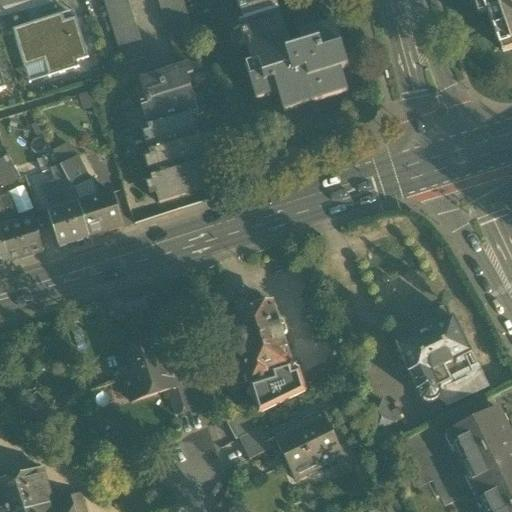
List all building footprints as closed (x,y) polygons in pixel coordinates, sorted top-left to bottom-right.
[(129,4),(127,0),(110,0),(104,2),(107,11),(129,4)] [(185,8),(182,0),(174,0),(159,5),(162,15),(185,8)] [(278,12),(274,0),(234,0),(242,23),(278,12)] [(500,48),(511,43),(511,0),(480,0),(485,13),(487,12),(500,48)] [(132,13),(129,4),(107,11),(110,20),(132,13)] [(187,13),(185,8),(162,15),(165,26),(188,19),(187,13)] [(286,36),(278,12),(242,23),(238,24),(245,49),(286,36)] [(135,23),(132,13),(110,20),(112,29),(135,23)] [(43,63),(48,78),(79,68),(77,62),(64,22),(62,15),(12,30),(24,68),(43,63)] [(76,19),(64,22),(77,62),(88,59),(76,19)] [(192,30),(188,19),(165,26),(169,37),(192,30)] [(138,32),(135,23),(112,29),(115,39),(138,32)] [(291,52),(286,36),(245,49),(250,65),(244,67),(255,102),(277,95),(283,114),(348,93),(341,72),(347,70),(334,27),(298,38),(301,49),(291,52)] [(194,38),(192,30),(169,37),(172,47),(195,40),(194,38)] [(140,41),(138,32),(115,39),(118,48),(140,41)] [(198,51),(195,40),(172,47),(175,58),(198,51)] [(143,50),(140,41),(118,48),(121,57),(143,50)] [(146,60),(143,50),(121,57),(124,66),(146,60)] [(202,62),(198,51),(175,58),(179,69),(190,66),(202,62)] [(29,84),(48,78),(43,63),(24,68),(29,84)] [(138,82),(145,104),(190,90),(186,78),(193,76),(190,66),(179,69),(152,78),(138,82)] [(197,114),(190,90),(145,104),(140,106),(147,129),(192,115),(197,114)] [(92,92),(78,96),(83,112),(97,107),(92,92)] [(200,139),(192,115),(147,129),(142,131),(150,154),(200,139)] [(207,162),(200,139),(150,154),(157,178),(201,164),(207,162)] [(60,167),(77,158),(69,143),(52,152),(54,156),(55,156),(60,167)] [(88,181),(91,180),(96,177),(84,154),(77,158),(88,181)] [(0,159),(0,184),(1,188),(18,179),(7,156),(0,159)] [(39,162),(43,174),(52,171),(60,167),(55,156),(54,156),(39,162)] [(77,158),(60,167),(75,196),(89,240),(124,229),(112,193),(97,198),(91,180),(88,181),(77,158)] [(209,189),(201,164),(157,178),(151,180),(159,204),(209,189)] [(59,249),(89,240),(75,196),(60,167),(52,171),(63,203),(65,202),(67,208),(48,214),(59,249)] [(9,195),(0,197),(0,229),(18,224),(9,195)] [(18,224),(0,229),(0,233),(9,264),(43,253),(33,219),(18,224)] [(0,266),(9,264),(0,233),(0,266)] [(241,356),(250,385),(280,376),(279,371),(292,367),(283,338),(284,337),(287,333),(284,323),(279,321),(278,321),(273,307),(268,304),(228,316),(237,345),(242,344),(245,355),(241,356)] [(437,401),(439,399),(440,395),(440,389),(478,371),(479,371),(453,318),(395,346),(420,397),(422,400),(424,402),(427,403),(430,403),(435,402),(437,401)] [(117,356),(124,381),(170,366),(162,341),(117,356)] [(237,345),(241,356),(245,355),(242,344),(237,345)] [(296,365),(292,367),(279,371),(280,376),(250,385),(250,388),(246,396),(254,400),(259,416),(305,393),(296,365)] [(177,388),(170,366),(124,381),(131,403),(169,392),(177,389),(177,388)] [(486,387),(478,371),(440,389),(440,395),(439,399),(449,405),(486,387)] [(169,392),(177,415),(192,410),(184,385),(177,388),(177,389),(169,392)] [(367,409),(377,432),(401,420),(396,411),(389,415),(383,401),(367,409)] [(224,419),(236,441),(256,430),(244,409),(224,419)] [(511,511),(511,451),(506,439),(511,436),(497,409),(447,433),(448,434),(451,433),(459,449),(456,451),(468,476),(471,475),(478,489),(475,491),(476,492),(479,491),(486,505),(483,507),(485,511),(511,511)] [(274,439),(295,482),(335,462),(344,458),(338,447),(323,415),(274,439)] [(239,440),(250,461),(271,451),(260,429),(239,440)] [(338,447),(344,458),(335,462),(343,478),(359,470),(347,443),(338,447)] [(0,511),(86,511),(81,494),(53,503),(43,470),(0,483),(0,511)]
